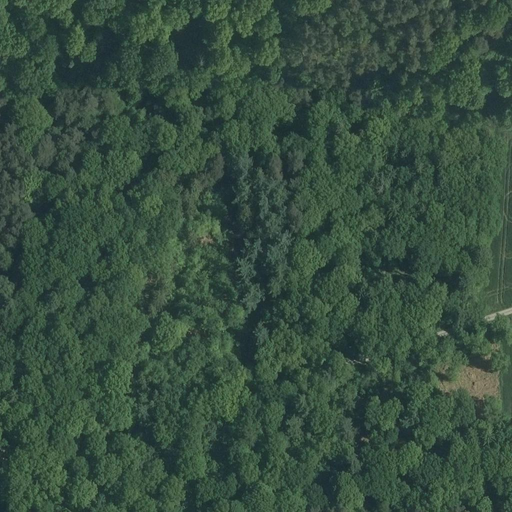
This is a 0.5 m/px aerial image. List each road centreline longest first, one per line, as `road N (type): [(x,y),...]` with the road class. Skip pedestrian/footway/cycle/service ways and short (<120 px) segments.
road 1 (track): [(0,413),(59,184),(325,124),(406,76),(483,0)]
road 2 (track): [(511,114),(455,128),(417,166),(360,360)]
road 3 (track): [(256,395),(214,149)]
road 4 (track): [(327,372),(377,511)]
road 5 (track): [(59,184),(30,164),(0,73)]
